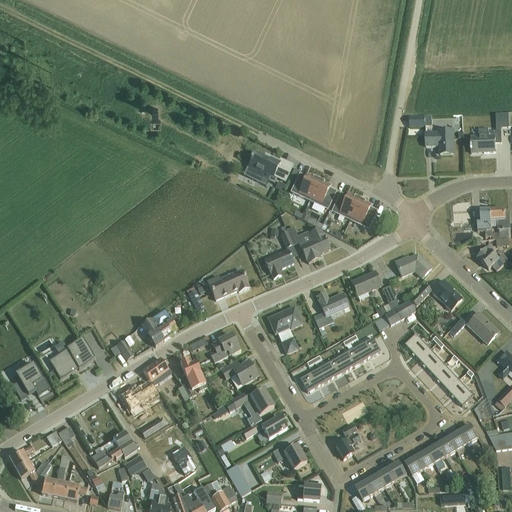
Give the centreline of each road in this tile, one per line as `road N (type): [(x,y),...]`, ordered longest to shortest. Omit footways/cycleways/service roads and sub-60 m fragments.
road 1 (residential): [(338,482),(440,419),(395,372),(301,420)]
road 2 (track): [(258,134),(0,9)]
road 3 (residential): [(238,312),(365,255),(413,218)]
road 4 (unclassified): [(389,169),(419,0)]
road 5 (residential): [(101,387),(238,312)]
road 6 (residential): [(511,320),(413,218)]
road 7 (residential): [(386,189),(368,189),(258,134)]
road 8 (residential): [(301,420),(238,312)]
